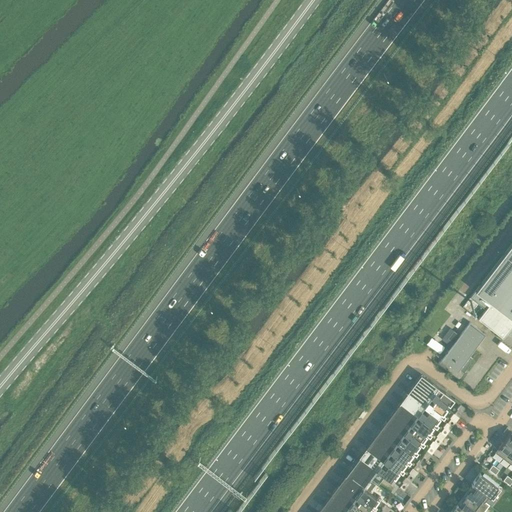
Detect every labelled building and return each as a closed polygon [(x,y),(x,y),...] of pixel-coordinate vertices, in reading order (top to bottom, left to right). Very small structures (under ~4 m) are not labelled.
[(511,242),(470,297),(485,309),(478,318),(502,337),(506,332),(511,336),(511,242)] [(485,334),(469,322),(459,335),(453,330),(447,338),(453,343),(437,363),(459,380),(463,376),(462,375),(462,374),(463,373),(463,372),(472,358),(468,355),(485,334)] [(430,396),(437,387),(437,386),(421,374),(413,383),(430,396)] [(424,405),(427,400),(430,396),(413,383),(407,392),(424,405)] [(437,387),(430,396),(435,400),(444,406),(446,403),(449,405),(454,399),(437,387)] [(407,392),(400,401),(417,414),(420,410),(424,405),(407,392)] [(424,405),(428,409),(437,415),(439,412),(442,414),(447,408),(444,406),(435,400),(432,404),(427,400),(424,405)] [(410,423),(413,419),(417,414),(400,401),(393,411),(410,423)] [(417,414),(422,418),(430,424),(433,421),(435,423),(440,417),(437,415),(428,409),(425,413),(420,410),(417,414)] [(393,411),(386,420),(403,432),(406,428),(410,423),(393,411)] [(410,423),(415,427),(423,433),(424,433),(426,430),(428,432),(433,426),(430,424),(422,418),(419,422),(413,419),(410,423)] [(396,442),(400,437),(403,432),(386,420),(379,429),(396,442)] [(403,432),(408,436),(417,443),(417,442),(419,440),(422,442),(426,435),(424,433),(423,433),(415,427),(412,432),(406,428),(403,432)] [(379,429),(372,438),(389,451),(393,446),(396,442),(379,429)] [(502,457),(511,444),(511,432),(510,431),(503,442),(501,440),(497,445),(499,447),(495,452),(502,457)] [(419,444),(417,442),(417,443),(408,436),(405,440),(400,437),(396,442),(401,445),(410,452),(410,451),(412,449),(415,451),(419,444)] [(372,438),(366,447),(383,460),(386,455),(389,451),(372,438)] [(511,444),(502,457),(510,463),(511,459),(511,444)] [(389,451),(394,454),(403,461),(405,458),(408,460),(413,453),(410,451),(410,452),(401,445),(398,450),(393,446),(389,451)] [(376,469),(379,464),(383,460),(366,447),(359,456),(376,469)] [(383,460),(387,463),(396,470),(398,467),(401,469),(406,463),(403,461),(394,454),(391,458),(386,455),(383,460)] [(369,478),(375,469),(376,469),(359,456),(352,465),(369,478)] [(399,472),(396,470),(387,463),(384,468),(379,464),(376,469),(375,469),(387,479),(388,478),(389,480),(392,476),(394,478),(399,472)] [(362,487),(369,478),(352,465),(345,474),(362,487)] [(500,488),(480,473),(479,472),(471,483),(471,484),(472,484),(476,486),(472,491),(472,492),(484,501),(485,501),(489,495),(493,498),(500,488)] [(355,496),(362,487),(345,474),(338,484),(355,496)] [(338,484),(331,493),(348,505),(352,501),(355,496),(338,484)] [(355,496),(360,500),(369,506),(371,503),(374,505),(378,499),(362,487),(355,496)] [(484,501),(472,492),(472,491),(470,490),(466,495),(465,493),(461,498),(463,499),(462,500),(464,502),(461,507),(460,507),(466,511),(476,511),(478,510),(480,511),(482,511),(489,504),(485,501),(484,501)] [(348,505),(331,493),(325,502),(338,511),(343,511),(345,510),(348,505)] [(369,506),(360,500),(357,504),(352,501),(348,505),(353,509),(357,511),(368,511),(372,508),(369,506)] [(319,511),(338,511),(325,502),(318,511),(319,511)] [(466,511),(460,507),(461,507),(456,504),(457,503),(456,503),(449,511),(466,511)]
